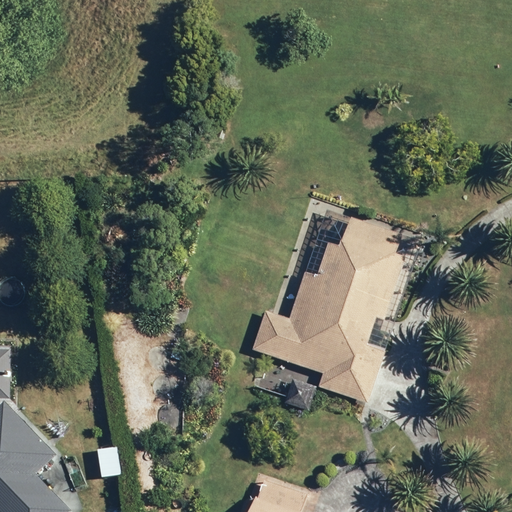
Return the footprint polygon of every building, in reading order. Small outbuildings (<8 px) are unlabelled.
[(324,387),(373,404),(391,350),(374,344),(383,317),(390,319),(411,256),(401,253),(407,235),(355,218),(346,247),(334,244),(323,278),(309,274),(293,320),(270,312),(258,350),(329,374),(324,387)] [(288,404),(312,411),(319,387),(295,380),(288,404)] [(57,455),(7,401),(0,407),(0,511),(71,511),(36,474),(57,455)] [(118,449),(100,451),(103,480),(121,478),(118,449)] [(307,511),(306,511),(312,495),(268,481),(258,511),(307,511)]
